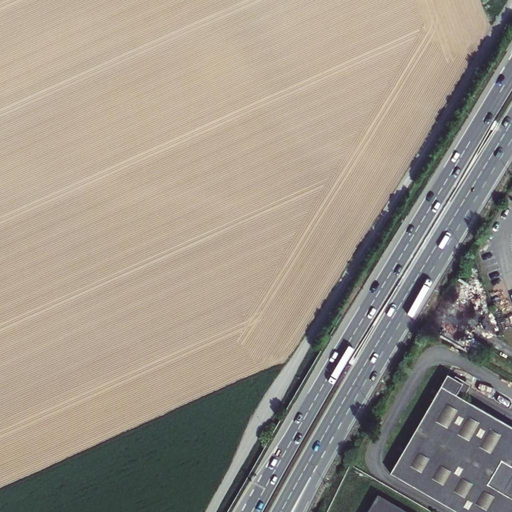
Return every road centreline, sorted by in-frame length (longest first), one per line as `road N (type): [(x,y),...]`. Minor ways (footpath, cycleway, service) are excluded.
road 1 (unclassified): [(212,511),(511,2)]
road 2 (trunk): [(511,74),(296,433)]
road 3 (trunk): [(330,423),(511,121)]
